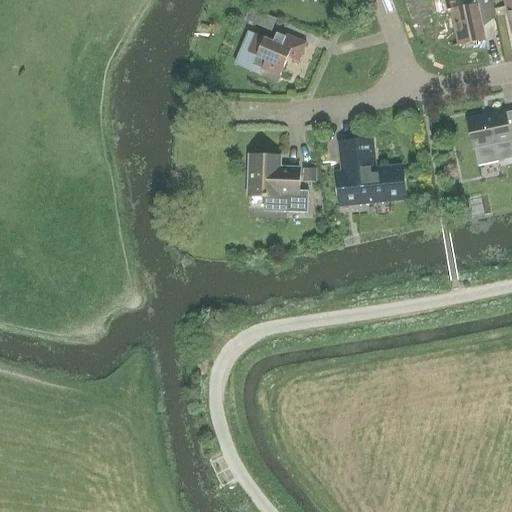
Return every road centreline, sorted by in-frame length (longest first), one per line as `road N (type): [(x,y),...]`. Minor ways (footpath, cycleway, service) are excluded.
road 1 (unclassified): [(270,511),(228,451),(217,414),(223,360),(245,338),(511,286)]
road 2 (residential): [(234,113),(293,114),(413,93)]
